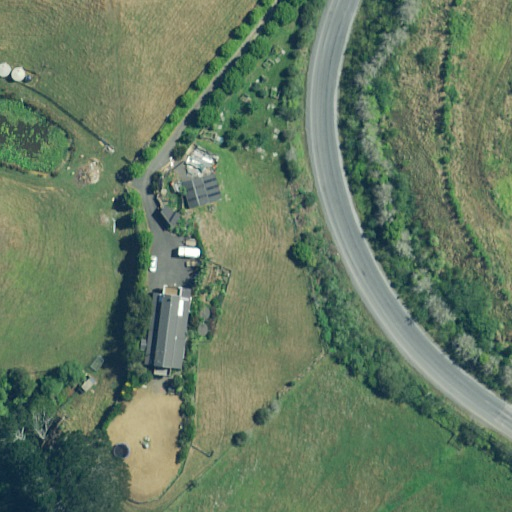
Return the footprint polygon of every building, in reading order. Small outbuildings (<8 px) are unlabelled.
[(186,194),(190,210),(210,205),(203,178),(172,187),(175,197),(186,194)] [(200,278),(194,260),(184,264),(190,281),(200,278)] [(172,377),(173,368),(185,370),(196,297),(155,291),(148,340),(141,339),(139,352),(146,353),(144,364),(155,365),(154,374),(172,377)] [(199,321),(212,323),(214,309),(201,307),(199,321)] [(212,323),(199,321),(196,335),(210,337),(212,323)] [(79,389),(86,396),(97,384),(90,377),(79,389)]
